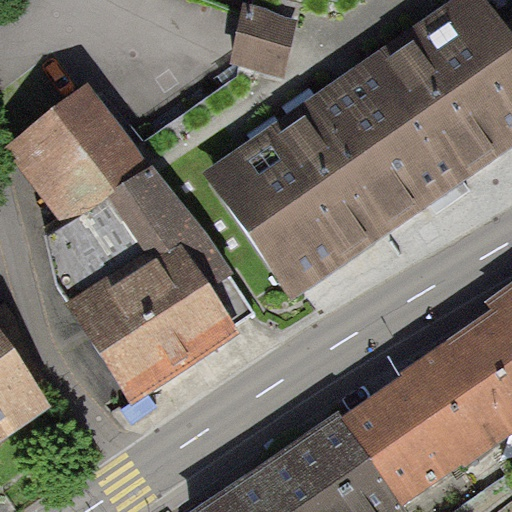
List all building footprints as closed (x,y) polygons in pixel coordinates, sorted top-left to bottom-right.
[(460,0),(449,8),(204,175),(293,306),(511,156),(511,25),(505,30),(492,10),(484,0),(460,0)] [(484,0),(492,10),(506,0),(484,0)] [(257,6),(246,3),(230,62),(239,65),(252,68),(286,77),(302,18),(271,9),(257,6)] [(138,147),(89,82),(3,144),(66,229),(152,167),(148,162),(138,147)] [(135,398),(258,317),(229,276),(233,273),(157,164),(152,167),(66,229),(52,239),(61,286),(135,398)] [(373,403),(343,424),(403,509),(511,433),(511,290),(488,307),(496,318),(460,342),(446,352),(373,403)] [(0,445),(52,410),(0,334),(0,445)] [(404,511),(403,509),(343,424),(340,420),(297,450),(206,511),(404,511)]
